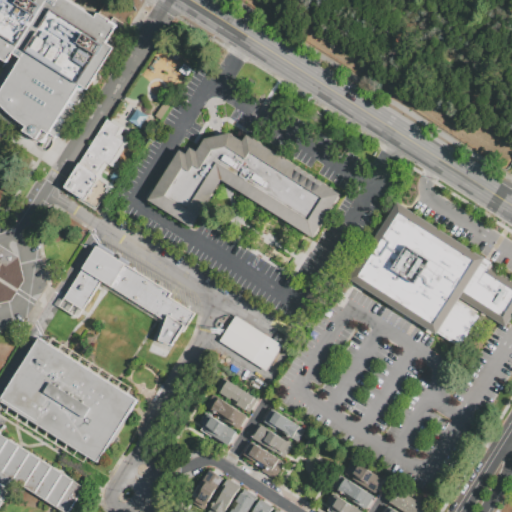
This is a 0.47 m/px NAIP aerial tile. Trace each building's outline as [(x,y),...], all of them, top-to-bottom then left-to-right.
[(0,0),(75,0),(100,15),(102,12),(121,24),(110,41),(118,47),(92,88),(84,83),(81,88),(88,93),(80,105),(73,101),(70,106),(78,110),(70,122),(63,117),(60,122),(67,127),(59,137),(53,133),(48,141),(42,140),(27,132),(31,126),(14,115),(0,99),(0,96),(19,69),(26,58),(17,52),(11,61),(0,54),(0,0)] [(66,187),(109,120),(124,128),(118,138),(126,142),(110,165),(106,163),(100,172),(101,177),(113,185),(96,211),(72,197),(75,192),(66,187)] [(342,194),(246,134),(241,140),(228,133),(204,138),(195,150),(189,146),(184,153),(178,149),(146,199),(191,228),(220,180),(313,238),(342,194)] [(397,202),(493,264),(491,266),(511,279),(511,316),(505,327),(460,298),(435,336),(347,279),(397,202)] [(59,306),(94,245),(171,293),(168,297),(195,313),(184,332),(174,345),(158,340),(163,319),(100,281),(78,317),(59,306)] [(219,341),(236,315),(283,346),(266,371),(219,341)] [(0,402),(0,396),(37,338),(134,400),(96,463),(0,402)] [(214,392),(248,412),(256,399),(222,378),(214,392)] [(204,409),(238,429),(246,416),(212,395),(204,409)] [(264,422),(298,443),(306,429),(272,409),(264,422)] [(196,426),(228,445),(236,432),(205,413),(196,426)] [(253,439),(287,460),(295,446),(261,425),(253,439)] [(68,511),(84,488),(0,435),(0,503),(12,483),(61,511),(68,511)] [(243,456),(276,477),(285,463),(251,443),(243,456)] [(341,472),(375,492),(384,479),(350,458),(341,472)] [(224,479),(203,511),(189,502),(210,470),(224,479)] [(332,488),(366,509),(374,495),(340,475),(332,488)] [(241,489),(225,511),(206,511),(227,480),(241,489)] [(398,489),(431,509),(429,511),(402,511),(389,504),(398,489)] [(257,499),(248,511),(228,511),(243,490),(257,499)] [(321,505),(332,511),(364,511),(330,491),(321,505)] [(274,510),(272,511),(252,511),(260,501),(274,510)]
